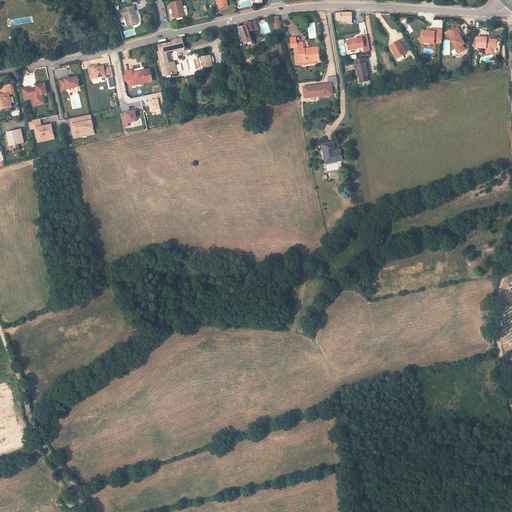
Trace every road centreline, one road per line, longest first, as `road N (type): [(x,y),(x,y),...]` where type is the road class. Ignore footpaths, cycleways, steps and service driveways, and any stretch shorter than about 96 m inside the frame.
road 1 (residential): [(278,10),(466,13),(511,4)]
road 2 (track): [(82,511),(25,408),(0,327)]
road 3 (residential): [(0,70),(165,35)]
road 4 (track): [(511,405),(497,318),(511,247)]
